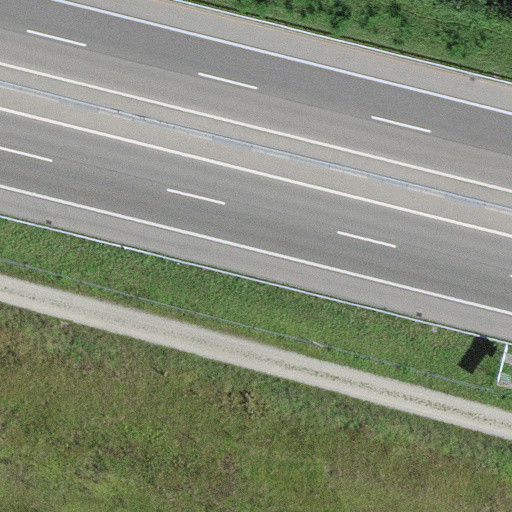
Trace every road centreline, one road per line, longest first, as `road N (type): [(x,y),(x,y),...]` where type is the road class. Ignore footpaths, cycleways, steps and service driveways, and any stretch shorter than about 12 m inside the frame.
road 1 (track): [(0,290),(511,429)]
road 2 (motorway): [(511,153),(0,25)]
road 3 (motorway): [(0,148),(511,276)]
